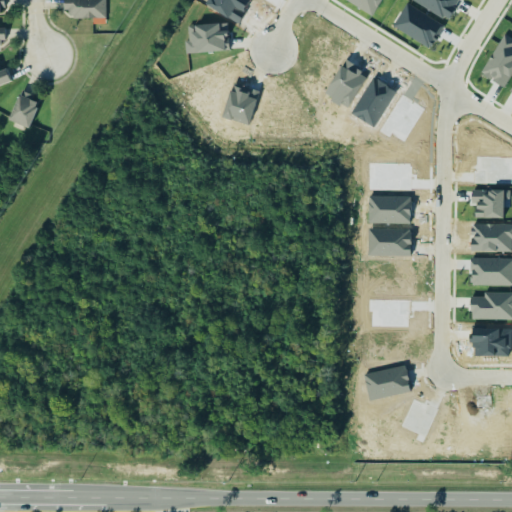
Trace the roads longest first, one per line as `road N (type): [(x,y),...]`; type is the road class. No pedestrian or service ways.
road 1 (secondary): [(511,497),(109,495)]
road 2 (residential): [(438,89),(427,365),(439,380),(489,381)]
road 3 (residential): [(488,0),(438,89),(311,0)]
